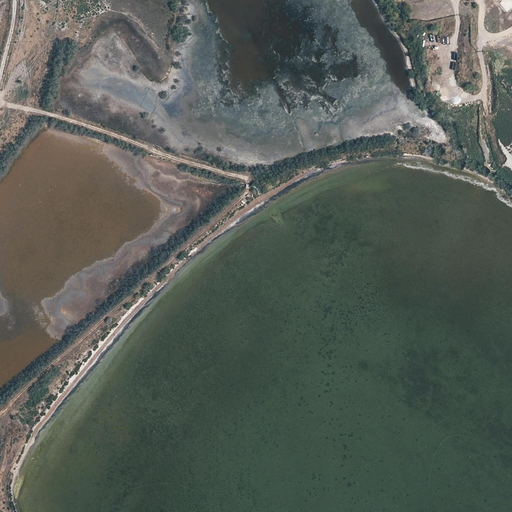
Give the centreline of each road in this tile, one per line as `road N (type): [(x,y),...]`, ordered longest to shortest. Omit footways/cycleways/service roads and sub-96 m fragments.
road 1 (track): [(248,188),(0,413)]
road 2 (track): [(0,102),(242,176),(248,188)]
